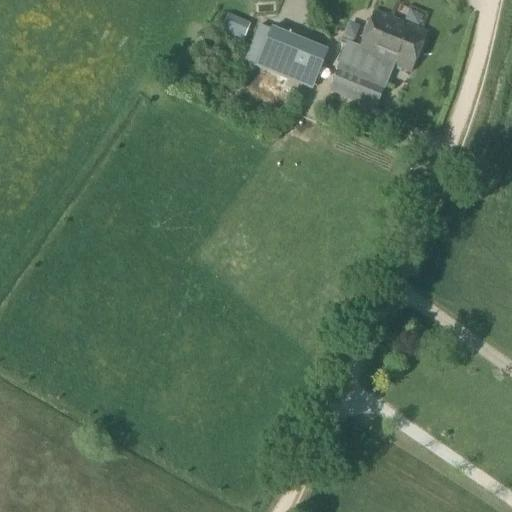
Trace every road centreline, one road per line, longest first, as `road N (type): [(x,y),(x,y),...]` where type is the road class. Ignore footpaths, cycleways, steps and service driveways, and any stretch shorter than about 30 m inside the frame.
road 1 (track): [(279,511),(439,163)]
road 2 (unclassified): [(439,163),(487,0)]
